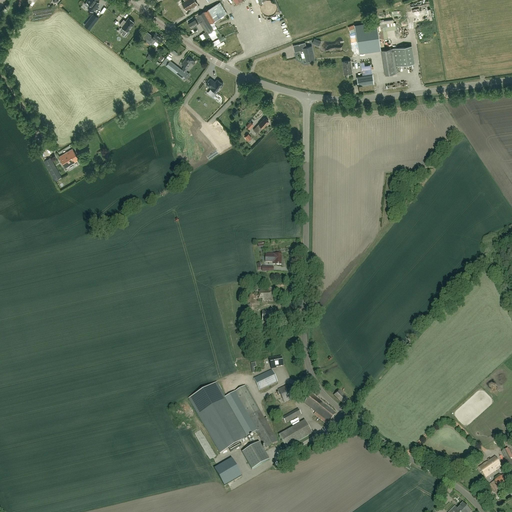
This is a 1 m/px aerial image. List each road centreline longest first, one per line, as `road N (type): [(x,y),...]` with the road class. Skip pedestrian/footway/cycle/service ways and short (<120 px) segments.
road 1 (tertiary): [(484,511),(345,414),(312,378),(303,338),(307,96)]
road 2 (tertiary): [(307,96),(215,62),(125,0)]
road 3 (tertiary): [(307,96),(362,99),(511,79)]
road 4 (track): [(386,194),(381,235),(318,315),(304,321)]
